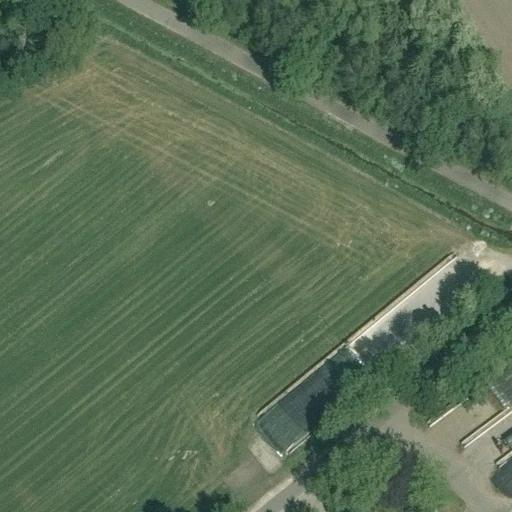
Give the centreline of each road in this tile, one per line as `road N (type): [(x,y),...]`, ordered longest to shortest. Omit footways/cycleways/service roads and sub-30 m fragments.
road 1 (residential): [(511,206),(135,0)]
road 2 (residential): [(268,511),(511,312)]
